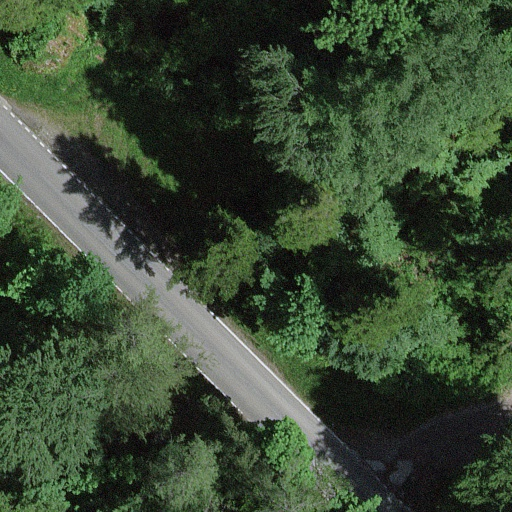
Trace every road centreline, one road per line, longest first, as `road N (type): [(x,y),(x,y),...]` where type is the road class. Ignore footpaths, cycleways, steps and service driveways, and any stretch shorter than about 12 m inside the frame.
road 1 (secondary): [(0,138),(354,485)]
road 2 (track): [(303,435),(276,451),(151,448),(0,466)]
road 3 (unclassified): [(354,485),(511,421)]
